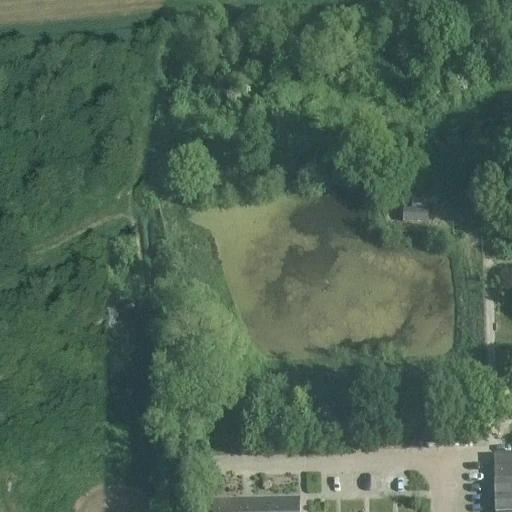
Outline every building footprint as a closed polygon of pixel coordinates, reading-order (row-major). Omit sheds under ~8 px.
[(437,194),(412,193),(411,210),(404,210),(403,223),(428,224),(428,208),(437,208),(437,194)] [(475,423),(463,424),(464,447),(476,447),(486,446),(486,415),(475,416),(475,423)] [(451,424),(425,425),(426,448),(451,447),(451,424)] [(463,424),(451,424),(451,447),(464,447),(463,424)] [(511,511),(511,456),(494,457),(495,511),(511,511)] [(270,511),(299,511),(299,501),(270,502),(270,511)] [(241,511),(270,511),(270,502),(242,503),(241,511)] [(212,511),(241,511),(242,503),(212,503),(212,511)]
